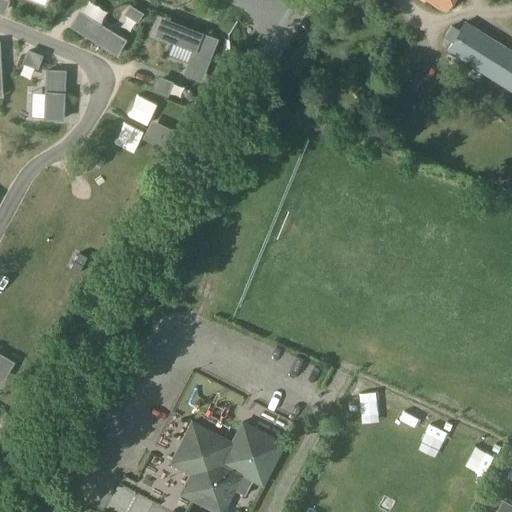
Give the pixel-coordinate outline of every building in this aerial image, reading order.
[(425,0),(445,13),(453,0),(425,0)] [(79,11),(69,27),(118,56),(127,40),(79,11)] [(174,20),(167,40),(193,51),(184,74),(202,82),(220,39),(174,20)] [(511,52),(465,22),(446,51),(511,92),(511,52)] [(44,120),(63,121),(66,71),(46,70),(44,120)] [(430,143),(422,161),(440,169),(448,151),(430,143)] [(107,147),(95,161),(106,171),(118,156),(107,147)] [(48,270),(23,308),(37,318),(63,280),(48,270)] [(0,379),(4,381),(14,363),(0,354),(0,379)] [(192,422),(171,463),(191,473),(180,493),(189,498),(183,511),(185,511),(222,511),(234,490),(246,496),(253,482),(266,488),(287,443),(244,422),(233,443),(192,422)] [(511,497),(511,483),(508,482),(503,493),(511,497)] [(511,511),(511,504),(502,499),(495,511),(511,511)] [(358,501),(353,511),(377,511),(379,509),(358,501)]
